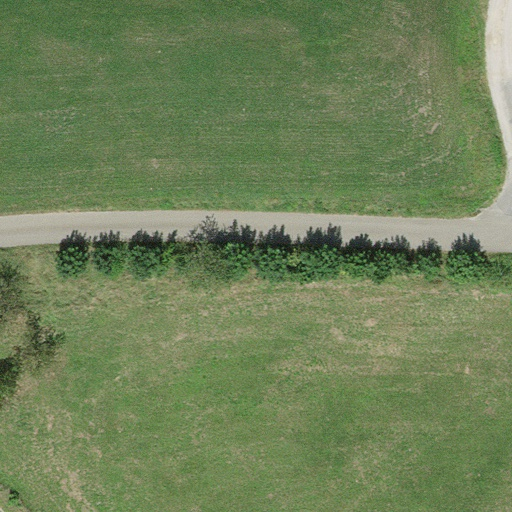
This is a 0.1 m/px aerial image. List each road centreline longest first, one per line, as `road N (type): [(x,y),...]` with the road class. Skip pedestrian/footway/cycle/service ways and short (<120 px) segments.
road 1 (track): [(511,229),(206,225),(0,238)]
road 2 (track): [(511,152),(491,37),(501,0)]
